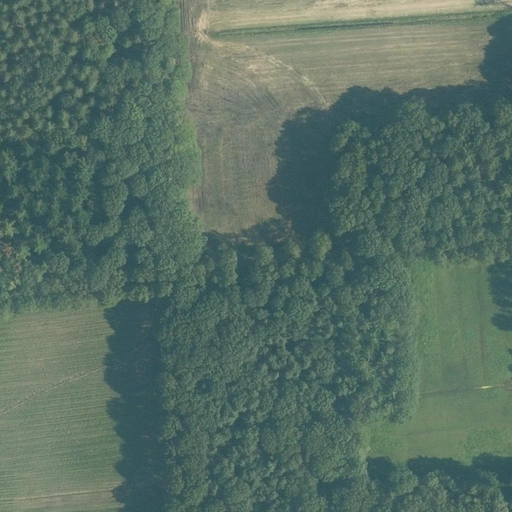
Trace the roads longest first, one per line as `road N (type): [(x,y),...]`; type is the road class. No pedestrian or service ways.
road 1 (track): [(175,270),(511,230)]
road 2 (track): [(160,0),(175,270)]
road 3 (track): [(175,270),(188,511)]
road 4 (track): [(0,291),(175,270)]
